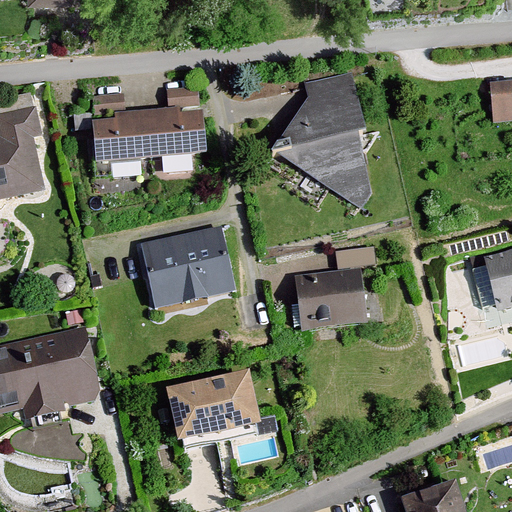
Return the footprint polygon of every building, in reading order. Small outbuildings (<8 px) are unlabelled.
[(61,0),(16,0),(17,9),(62,6),(61,0)] [(365,209),(344,81),(299,90),(301,109),(259,161),(345,212),(365,209)] [(511,84),(481,88),(485,130),(511,127),(511,84)] [(196,160),(192,93),(158,95),(159,117),(118,119),(117,101),(80,103),(83,166),(196,160)] [(0,204),(33,198),(23,147),(36,144),(29,114),(0,120),(0,204)] [(213,237),(131,255),(144,315),(226,298),(213,237)] [(331,276),(285,281),(290,343),(357,337),(351,276),(369,275),(367,252),(329,256),(331,276)] [(511,253),(471,263),(488,331),(511,325),(511,253)] [(74,334),(0,350),(0,419),(15,416),(17,424),(54,416),(53,410),(89,402),(74,334)] [(238,380),(154,396),(165,452),(249,436),(238,380)] [(466,511),(456,480),(401,498),(405,511),(466,511)]
